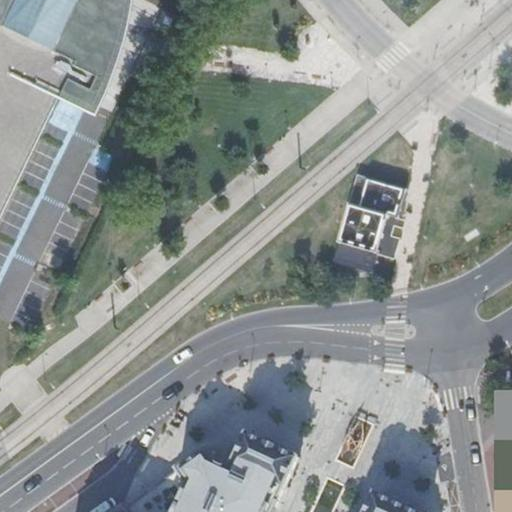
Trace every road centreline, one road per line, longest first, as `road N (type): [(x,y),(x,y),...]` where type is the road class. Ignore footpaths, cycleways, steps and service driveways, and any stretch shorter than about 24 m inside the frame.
road 1 (primary): [(280,327),(218,341),(0,505)]
road 2 (tertiary): [(338,0),(434,95),(511,138)]
road 3 (primary): [(280,327),(393,354),(456,350)]
road 4 (primary): [(448,295),(394,312),(280,327)]
road 5 (residential): [(481,511),(456,350)]
